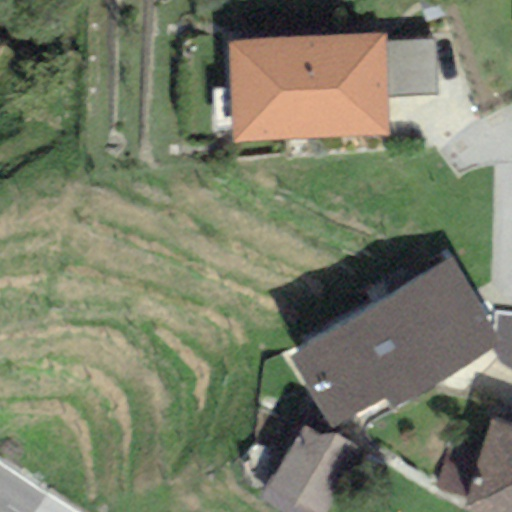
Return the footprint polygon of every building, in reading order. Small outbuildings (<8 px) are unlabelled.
[(384,34),(227,42),(230,145),(388,135),(387,98),(384,44),(384,34)] [(435,41),(384,44),(387,98),(437,96),(435,41)] [(451,258),(282,353),(330,431),(382,398),(390,407),(497,345),(451,258)] [(511,511),(511,427),(490,421),(464,507),(482,511),(511,511)] [(325,511),(357,464),(303,428),(257,499),(276,511),(325,511)]
